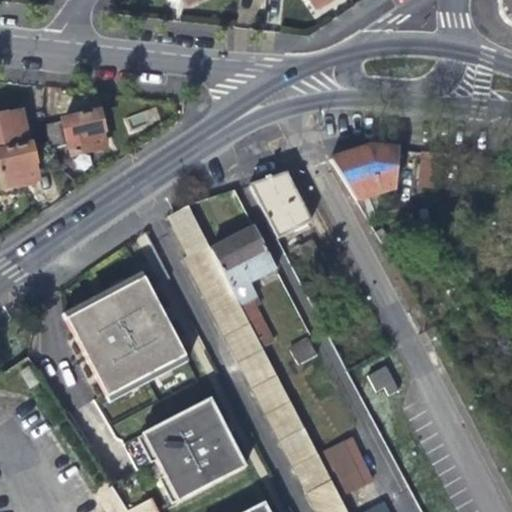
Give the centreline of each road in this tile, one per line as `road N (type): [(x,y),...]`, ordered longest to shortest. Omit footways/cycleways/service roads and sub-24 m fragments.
road 1 (tertiary): [(254,108),(0,277)]
road 2 (tertiary): [(254,108),(335,91),(511,106)]
road 3 (residential): [(300,78),(52,49)]
